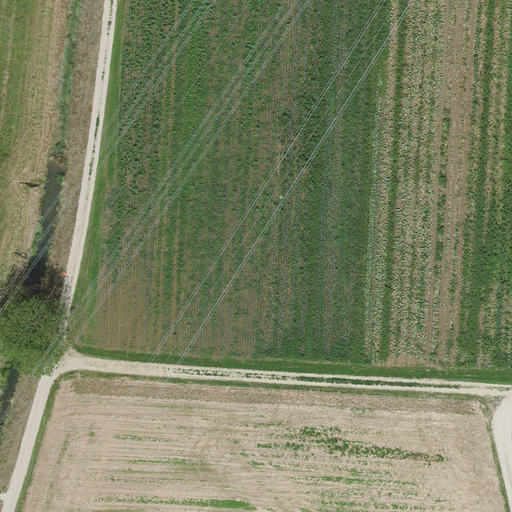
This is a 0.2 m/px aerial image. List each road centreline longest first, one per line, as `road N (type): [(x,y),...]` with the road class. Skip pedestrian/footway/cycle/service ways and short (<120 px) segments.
road 1 (track): [(511,394),(86,366),(45,370),(6,511)]
road 2 (track): [(45,370),(101,98),(112,0)]
